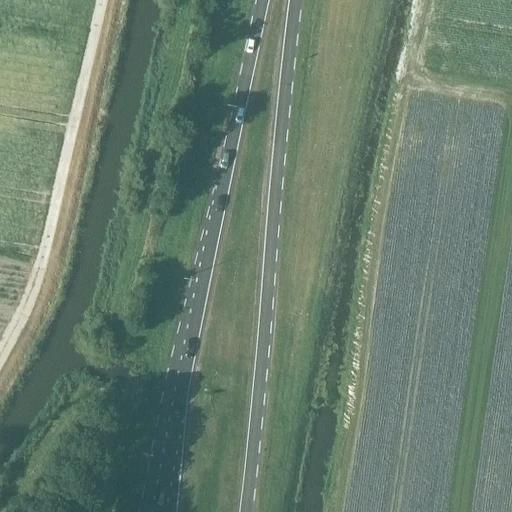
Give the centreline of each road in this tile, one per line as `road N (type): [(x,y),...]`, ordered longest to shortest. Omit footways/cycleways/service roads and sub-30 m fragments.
road 1 (primary): [(262,0),(158,511)]
road 2 (primary): [(245,511),(297,0)]
